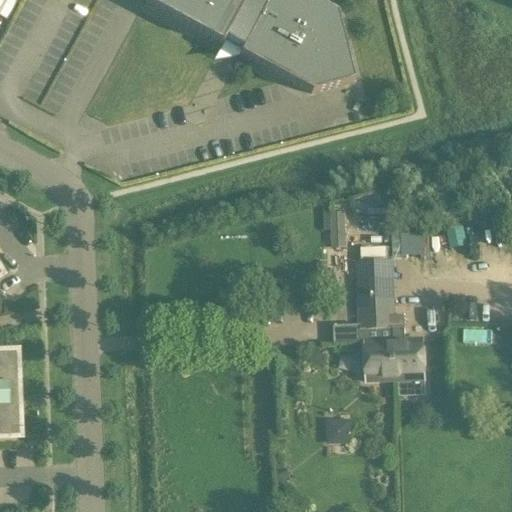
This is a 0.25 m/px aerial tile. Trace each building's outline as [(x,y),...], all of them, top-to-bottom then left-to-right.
[(353,84),(335,17),(304,0),(146,0),(144,5),(219,46),(289,83),(310,95),(353,84)] [(330,250),(345,250),(345,217),(330,218),(330,250)] [(391,262),(355,264),(358,326),(332,327),(333,346),(364,345),(365,383),(394,382),(392,330),(395,330),(395,329),(394,329),(394,318),(391,262)] [(404,328),(403,317),(394,317),(394,318),(394,329),(395,329),(398,329),(404,328)] [(392,330),(394,382),(424,381),(422,341),(404,342),(404,328),(398,329),(395,329),(395,330),(392,330)] [(11,361),(0,361),(0,442),(14,442),(11,361)] [(331,448),(349,447),(348,423),(330,424),(331,448)]
